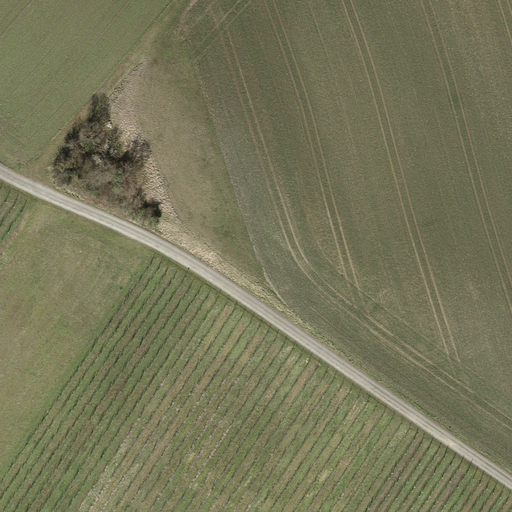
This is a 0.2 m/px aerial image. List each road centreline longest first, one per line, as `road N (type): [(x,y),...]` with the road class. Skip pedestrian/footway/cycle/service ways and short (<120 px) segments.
road 1 (track): [(511,479),(211,275),(0,170)]
road 2 (track): [(25,183),(185,0)]
